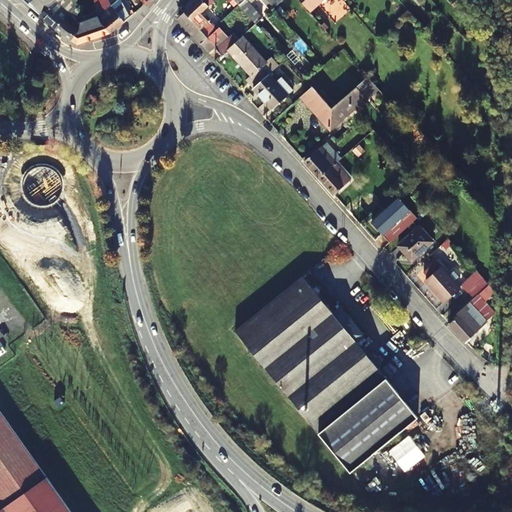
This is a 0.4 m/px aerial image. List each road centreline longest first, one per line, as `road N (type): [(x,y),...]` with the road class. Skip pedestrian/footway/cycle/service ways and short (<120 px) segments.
road 1 (residential): [(232,120),(272,147),(493,391)]
road 2 (unknown): [(372,256),(350,283),(439,404),(445,434),(429,469)]
road 3 (secondary): [(124,231),(139,304),(182,396)]
road 4 (secondary): [(182,396),(218,441),(305,511)]
road 5 (trunk): [(182,396),(200,441),(255,511)]
